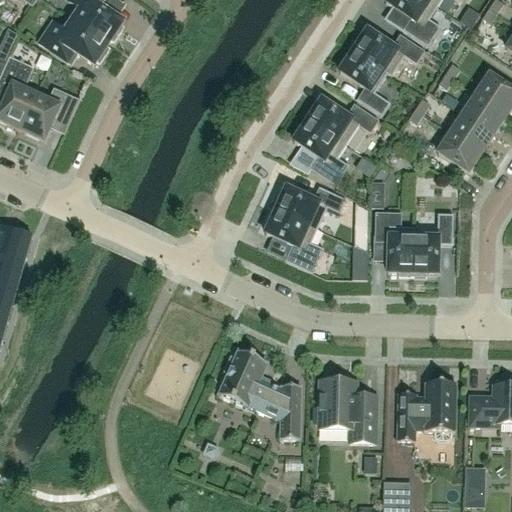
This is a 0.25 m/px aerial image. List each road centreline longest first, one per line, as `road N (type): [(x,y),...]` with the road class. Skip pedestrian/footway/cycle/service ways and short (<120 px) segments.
road 1 (residential): [(344,0),(246,152),(191,267)]
road 2 (residential): [(483,325),(317,322),(191,267)]
road 3 (residential): [(184,0),(126,86),(69,210)]
road 4 (residential): [(511,177),(487,213),(483,325)]
road 5 (residential): [(191,267),(69,210)]
